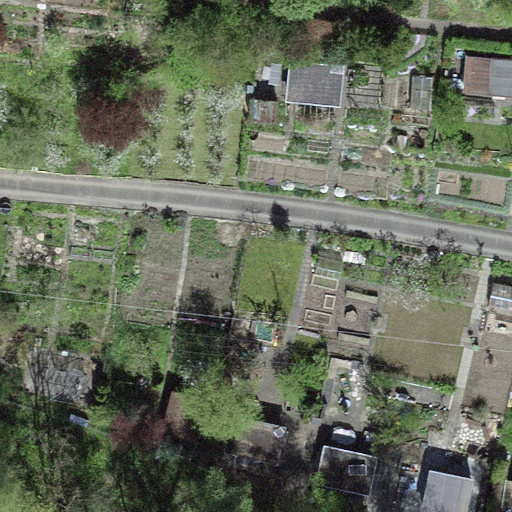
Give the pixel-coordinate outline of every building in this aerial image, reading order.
[(511,56),(489,54),(486,92),(511,94),(511,56)] [(286,59),(283,99),(338,102),(341,63),(286,59)] [(274,98),(246,97),(246,120),(273,120),(274,98)] [(237,368),(237,372),(263,375),(267,344),(241,342),(240,350),(225,349),(224,366),(237,368)] [(32,362),(26,393),(89,404),(94,373),(32,362)] [(173,389),(164,430),(200,438),(209,397),(173,389)] [(235,413),(229,443),(280,454),(287,423),(276,421),(280,402),(248,395),(243,415),(235,413)] [(318,443),(309,480),(364,492),(372,456),(318,443)] [(426,466),(416,511),(465,511),(473,476),(426,466)]
